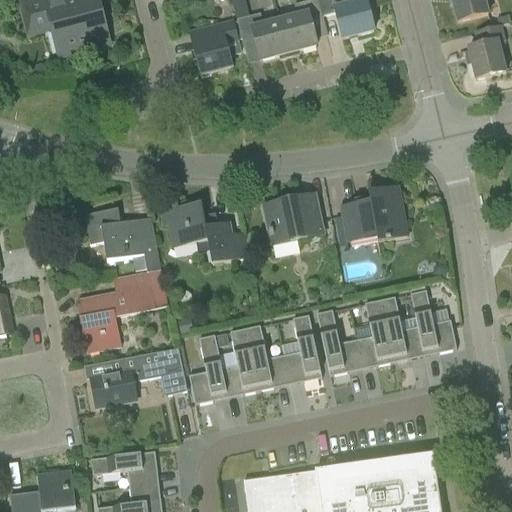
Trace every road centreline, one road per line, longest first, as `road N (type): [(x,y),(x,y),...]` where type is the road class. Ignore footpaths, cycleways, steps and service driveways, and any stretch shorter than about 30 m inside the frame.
road 1 (residential): [(444,140),(371,155),(197,168),(76,157),(0,139)]
road 2 (residential): [(486,392),(227,447),(210,460),(209,511)]
road 3 (residential): [(486,392),(468,246),(444,140)]
road 4 (residential): [(444,140),(407,0)]
road 5 (residential): [(0,454),(43,450),(54,441),(54,370)]
road 6 (residential): [(141,0),(166,94),(136,101)]
road 7 (residential): [(54,370),(39,250)]
